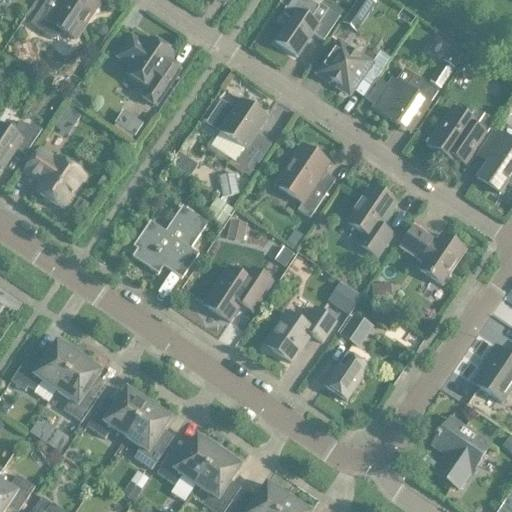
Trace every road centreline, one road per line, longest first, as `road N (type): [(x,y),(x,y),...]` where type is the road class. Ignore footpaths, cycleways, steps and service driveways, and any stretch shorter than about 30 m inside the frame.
road 1 (residential): [(511,247),(143,0)]
road 2 (residential): [(0,229),(358,466)]
road 3 (residential): [(358,466),(386,445),(511,257)]
